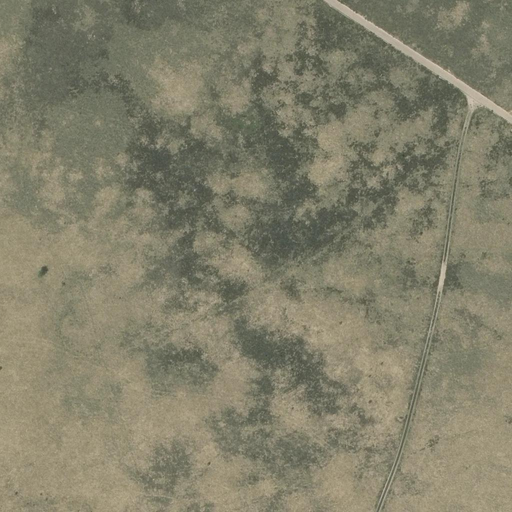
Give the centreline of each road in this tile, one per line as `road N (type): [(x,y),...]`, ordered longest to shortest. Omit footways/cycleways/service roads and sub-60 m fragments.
road 1 (track): [(376,511),(419,378),(455,169),(477,98)]
road 2 (track): [(329,0),(511,121)]
